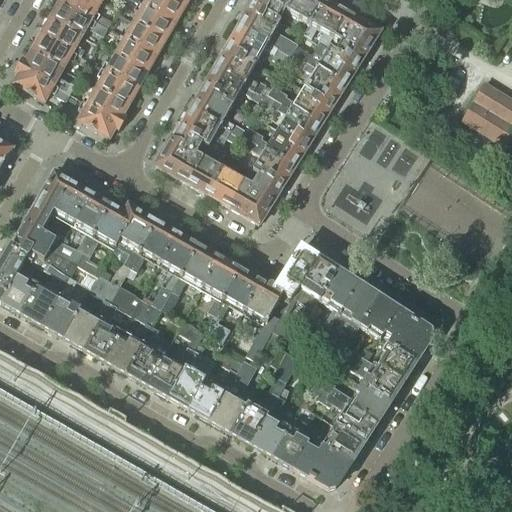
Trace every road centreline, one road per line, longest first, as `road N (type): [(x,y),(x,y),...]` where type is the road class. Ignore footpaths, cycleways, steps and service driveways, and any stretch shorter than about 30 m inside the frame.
road 1 (residential): [(353,511),(462,343),(463,325),(460,315),(306,212)]
road 2 (residential): [(314,511),(246,465),(0,331)]
road 3 (residential): [(119,175),(261,252),(306,212)]
road 4 (residential): [(415,29),(306,212)]
road 5 (residential): [(221,0),(119,175)]
